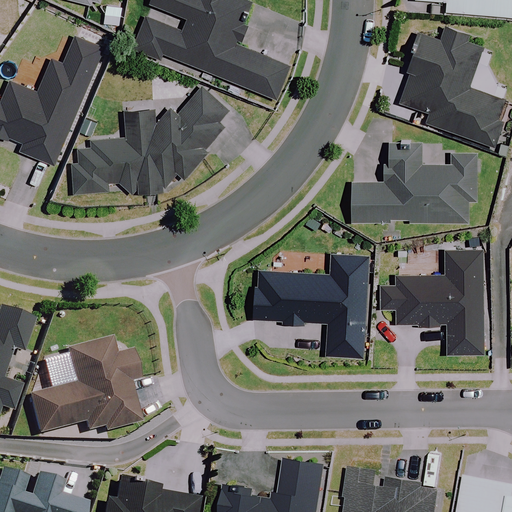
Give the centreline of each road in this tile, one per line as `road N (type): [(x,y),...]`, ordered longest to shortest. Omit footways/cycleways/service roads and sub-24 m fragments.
road 1 (residential): [(349,0),(349,53),(329,113),(284,174),(234,219),(170,248)]
road 2 (residential): [(211,395),(268,412),(511,414)]
road 3 (residential): [(211,395),(122,451),(0,443)]
road 4 (residential): [(170,248),(75,265),(0,248)]
road 5 (residential): [(170,248),(211,395)]
